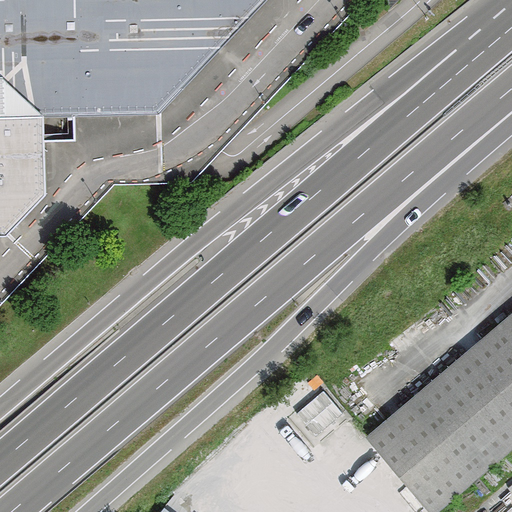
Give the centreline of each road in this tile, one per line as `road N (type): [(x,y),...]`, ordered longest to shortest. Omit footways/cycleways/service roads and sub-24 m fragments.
road 1 (trunk): [(511,28),(0,462)]
road 2 (trunk): [(12,511),(511,91)]
road 3 (trunk): [(511,8),(189,249),(0,411)]
road 4 (trunk): [(89,511),(260,362),(511,113)]
